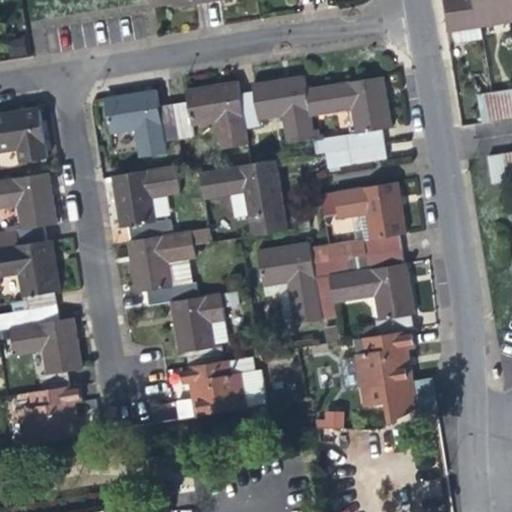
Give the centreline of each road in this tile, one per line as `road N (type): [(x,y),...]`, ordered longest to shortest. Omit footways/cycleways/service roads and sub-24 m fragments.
road 1 (residential): [(477,511),(463,290),(420,8)]
road 2 (residential): [(56,65),(420,8)]
road 3 (residential): [(130,381),(104,358),(56,65)]
